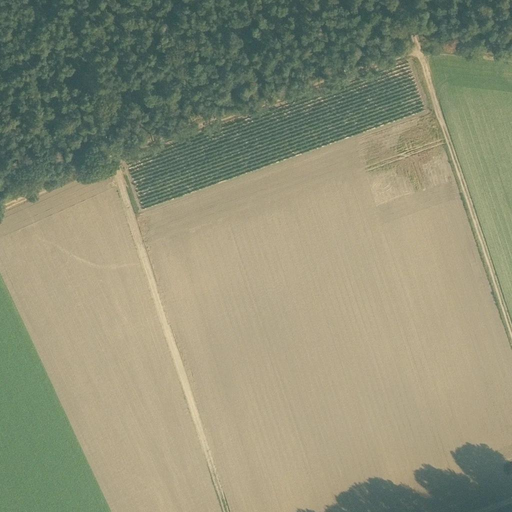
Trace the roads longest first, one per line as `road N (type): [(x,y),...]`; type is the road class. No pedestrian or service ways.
road 1 (track): [(222,511),(112,156)]
road 2 (track): [(414,50),(112,156)]
road 3 (track): [(414,50),(511,341)]
road 4 (track): [(112,156),(0,207)]
